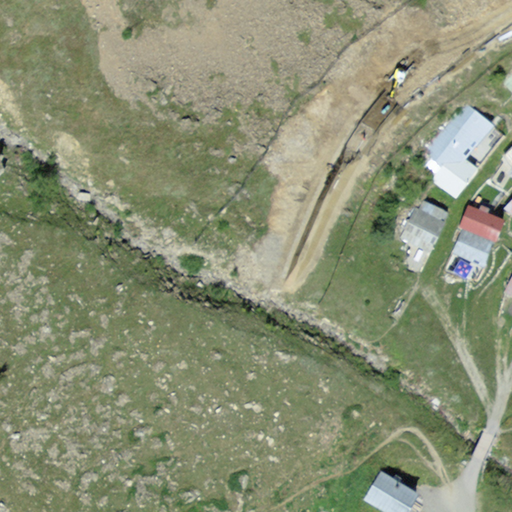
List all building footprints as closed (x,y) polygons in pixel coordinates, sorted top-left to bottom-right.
[(456,171),(491,128),(465,107),(430,150),(456,171)] [(428,248),(444,215),(423,205),(407,238),(428,248)] [(464,229),(492,240),(500,221),(471,209),(464,229)] [(464,229),(454,253),(483,264),(492,240),(464,229)] [(382,474),(366,499),(386,511),(404,511),(415,495),(382,474)]
